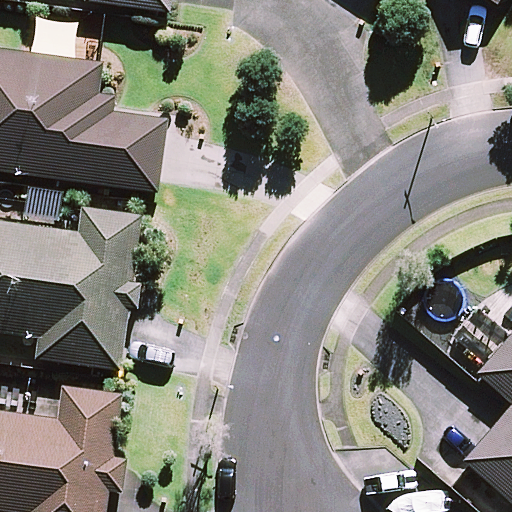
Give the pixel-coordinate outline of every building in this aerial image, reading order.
[(89,0),(90,0),(174,11),(175,0),(89,0)] [(105,63),(0,50),(0,169),(161,189),(170,117),(100,109),(105,63)] [(143,215),(85,208),(82,232),(0,221),(0,330),(43,336),(40,358),(124,369),(143,215)] [(511,334),(511,336),(476,306),(443,344),(511,401),(511,405),(465,462),(511,501),(511,334)] [(123,395),(64,387),(60,420),(0,412),(0,511),(7,511),(108,511),(111,489),(125,491),(129,460),(115,458),(123,395)]
